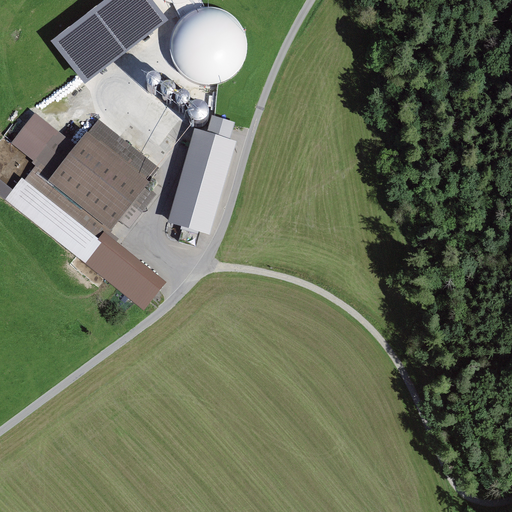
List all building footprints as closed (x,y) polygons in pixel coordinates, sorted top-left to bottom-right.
[(165,23),(147,0),(112,0),(55,44),(85,84),(165,23)] [(247,49),(246,39),(242,29),(236,21),(228,15),(218,11),(208,10),(206,10),(200,0),(163,0),(171,4),(174,4),(183,21),(181,22),(175,30),(172,39),(171,49),(172,58),(176,67),(182,75),(190,81),(199,85),(208,86),(218,85),(227,82),(235,76),(242,68),(246,59),(247,49)] [(148,90),(150,91),(152,93),(155,93),(157,93),(159,92),(161,90),(162,87),(162,85),(162,83),(160,81),(158,79),(156,78),(154,78),(152,79),(150,80),(148,82),(147,85),(147,87),(148,90)] [(162,99),(164,101),(166,102),(168,103),(171,102),(173,101),(175,99),(176,97),(176,95),(175,92),(174,90),(172,89),(170,88),(168,88),(165,89),(163,90),(162,92),(161,94),(161,97),(162,99)] [(177,108),(179,110),(181,111),(184,111),(186,111),(188,110),(190,108),(191,106),(191,103),(190,101),(189,99),(187,97),(185,97),(183,96),(181,97),(179,98),(177,100),(176,103),(176,105),(177,108)] [(189,113),(188,116),(188,120),(189,123),(191,126),(194,128),(198,128),(201,128),(204,127),(207,124),(209,121),(209,118),(209,114),(207,111),(204,109),(201,107),(198,107),(194,108),(191,110),(189,113)] [(24,182),(99,239),(105,232),(110,235),(120,222),(130,230),(157,196),(147,188),(161,169),(99,121),(78,148),(35,115),(12,145),(34,162),(32,164),(36,167),(24,182)] [(194,132),(182,174),(224,186),(236,144),(230,142),(235,124),(213,117),(207,136),(194,132)] [(224,186),(182,174),(168,224),(183,229),(179,243),(196,248),(200,233),(210,236),(224,186)] [(0,195),(7,201),(14,192),(0,180),(0,195)] [(14,192),(7,201),(145,311),(168,283),(110,235),(105,232),(99,239),(24,182),(23,180),(14,192)]
